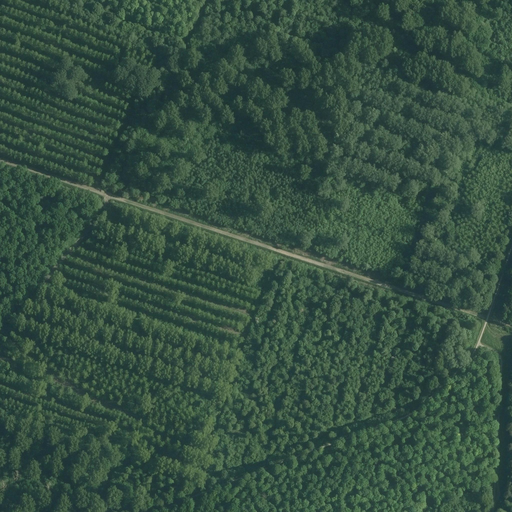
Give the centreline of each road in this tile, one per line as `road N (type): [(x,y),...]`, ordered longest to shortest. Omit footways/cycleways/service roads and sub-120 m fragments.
road 1 (track): [(0,161),(487,317)]
road 2 (track): [(483,328),(107,202)]
road 3 (track): [(0,331),(111,196),(187,43)]
